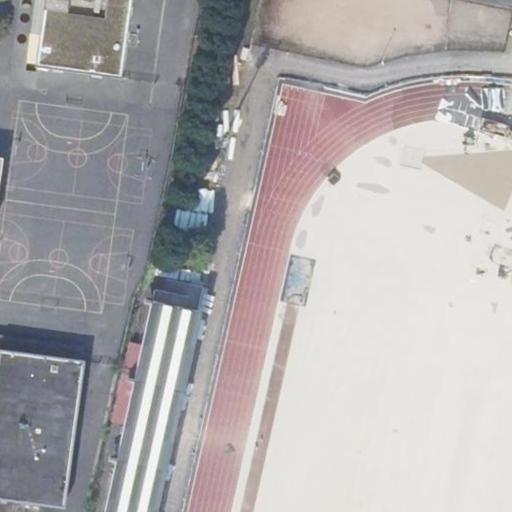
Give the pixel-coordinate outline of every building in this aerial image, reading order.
[(116,72),(122,24),(111,23),(112,11),(124,12),(125,0),(32,0),(35,0),(33,13),(23,11),(17,59),(116,72)] [(35,0),(32,0),(24,0),(23,11),(33,13),(35,0)] [(124,12),(112,11),(111,23),(122,24),(124,12)] [(138,498),(141,489),(155,492),(159,475),(153,473),(158,446),(164,448),(168,430),(154,427),(157,419),(170,422),(174,404),(168,402),(174,376),(180,376),(184,360),(170,356),(171,348),(186,351),(189,334),(183,332),(189,305),(147,296),(100,511),(149,511),(153,501),(138,498)] [(0,349),(76,360),(78,345),(0,334),(0,349)] [(0,497),(8,499),(33,502),(56,506),(76,360),(0,349),(0,497)] [(31,511),(33,502),(8,499),(7,509),(30,511),(31,511)]
